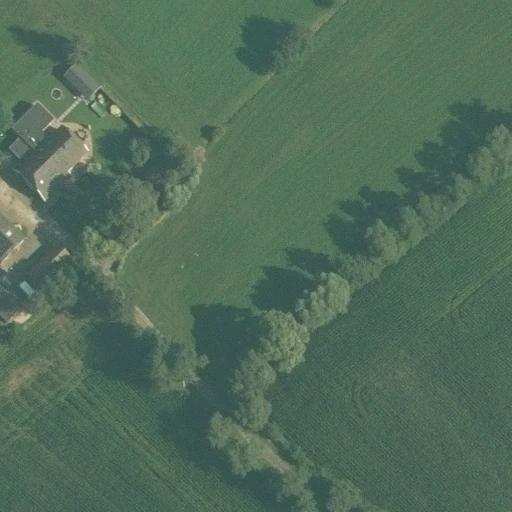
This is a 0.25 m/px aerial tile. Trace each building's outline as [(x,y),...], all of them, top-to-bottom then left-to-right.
[(62,79),(86,103),(100,89),(77,65),(62,79)] [(10,130),(30,151),(54,175),(51,178),(60,187),(68,179),(65,175),(85,156),(60,130),(45,145),(39,139),(39,134),(52,122),(36,105),(10,130)] [(42,204),(60,187),(51,178),(54,175),(30,151),(10,170),(42,204)] [(151,187),(165,174),(154,163),(141,177),(151,187)] [(0,264),(23,242),(0,218),(0,264)] [(39,292),(71,263),(56,246),(24,275),(39,292)] [(0,319),(5,325),(28,303),(0,272),(0,319)]
